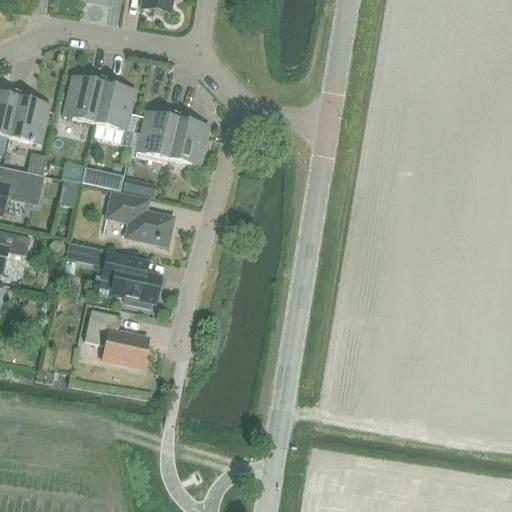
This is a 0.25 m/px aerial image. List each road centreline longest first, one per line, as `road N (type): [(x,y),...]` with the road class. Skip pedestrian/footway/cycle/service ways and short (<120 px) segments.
road 1 (tertiary): [(264,511),(328,129)]
road 2 (residential): [(183,348),(181,325),(239,104)]
road 3 (residential): [(199,55),(62,32),(0,54)]
road 4 (tertiary): [(328,129),(348,0)]
